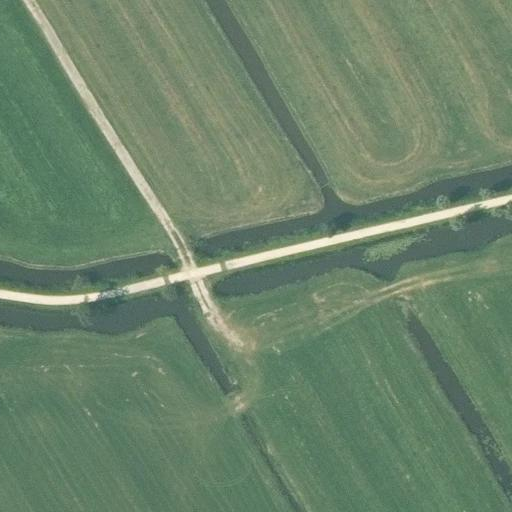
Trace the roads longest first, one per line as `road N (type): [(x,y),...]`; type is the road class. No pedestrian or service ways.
road 1 (track): [(0,294),(84,300),(511,199)]
road 2 (track): [(189,275),(212,315),(238,334),(278,333),(346,299),(511,255)]
road 3 (track): [(189,275),(22,0)]
